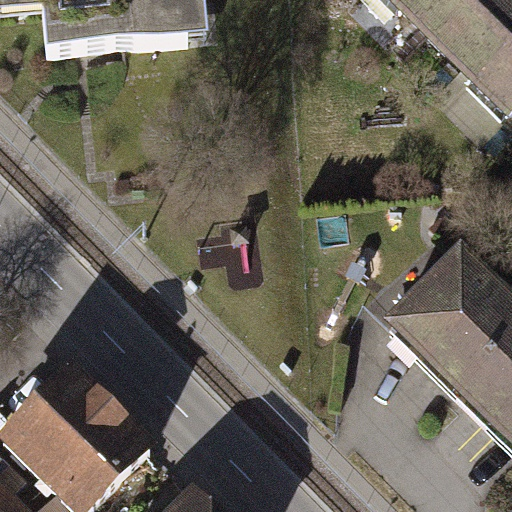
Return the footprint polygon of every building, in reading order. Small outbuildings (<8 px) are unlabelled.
[(3,0),(5,25),(52,20),(56,64),(219,49),(214,0),(3,0)] [(511,0),(374,0),(509,133),(511,129),(511,0)] [(511,189),(489,212),(511,234),(511,189)] [(383,336),(511,463),(511,307),(461,257),(383,336)] [(112,511),(165,458),(80,374),(3,451),(57,504),(65,511),(112,511)] [(30,511),(0,482),(0,511),(30,511)] [(203,511),(191,499),(177,511),(203,511)]
